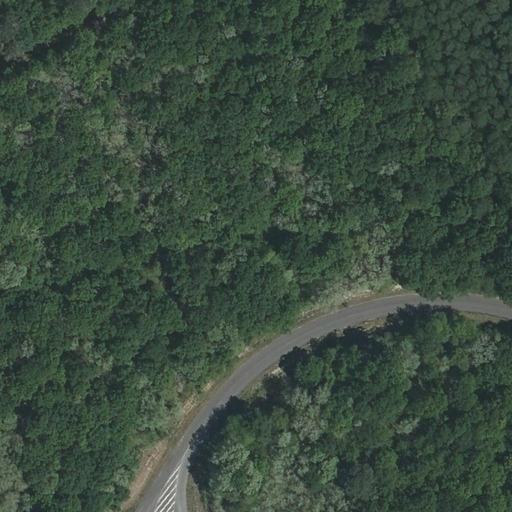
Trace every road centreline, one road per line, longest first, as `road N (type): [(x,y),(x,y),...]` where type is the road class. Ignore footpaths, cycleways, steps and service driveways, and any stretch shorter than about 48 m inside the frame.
road 1 (unclassified): [(511,312),(480,302),(402,303),(327,321),(270,354),(221,397),(186,455),(169,511)]
road 2 (track): [(0,55),(116,0)]
